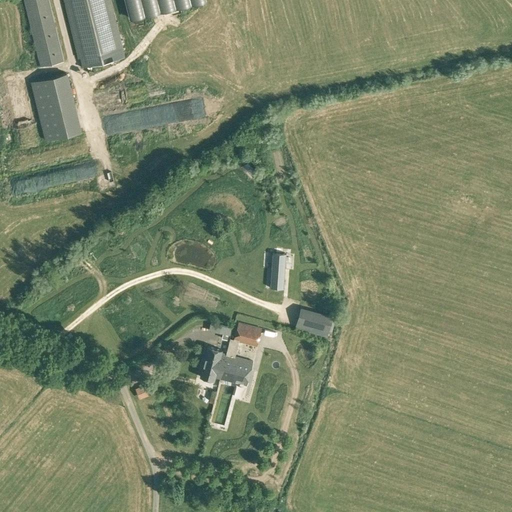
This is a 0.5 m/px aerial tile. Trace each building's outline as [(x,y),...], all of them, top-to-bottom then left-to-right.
[(25,0),(42,66),(63,61),(47,0),(25,0)] [(111,0),(64,0),(78,57),(123,46),(111,0)] [(126,0),(131,18),(190,4),(203,0),(126,0)] [(66,73),(31,81),(46,140),(81,131),(66,73)] [(255,170),(247,162),(244,165),(252,173),(255,170)] [(272,252),(270,287),(283,288),(285,253),(272,252)] [(207,345),(199,376),(215,380),(215,378),(247,386),(254,360),(235,355),(239,341),(257,346),(262,326),(255,325),(238,320),(237,324),(233,338),(230,338),(226,353),(222,352),(223,349),(207,345)] [(273,346),(312,354),(316,333),(295,328),(293,335),(276,332),(273,346)] [(267,384),(280,387),(286,366),(273,362),(267,384)] [(211,402),(220,405),(224,393),(214,390),(211,402)]
